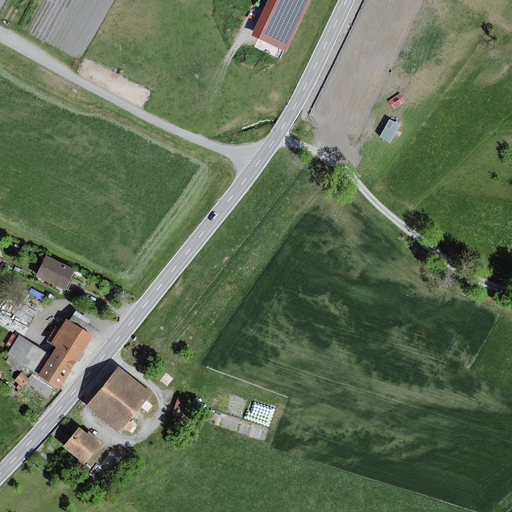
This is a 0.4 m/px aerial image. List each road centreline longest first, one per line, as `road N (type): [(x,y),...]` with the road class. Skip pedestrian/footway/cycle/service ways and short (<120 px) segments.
road 1 (primary): [(0,473),(257,164),(347,0)]
road 2 (track): [(0,38),(257,164)]
road 3 (track): [(277,136),(341,166),(463,272),(511,292)]
